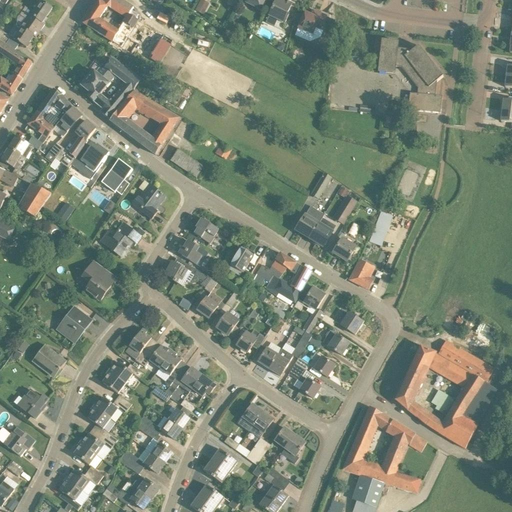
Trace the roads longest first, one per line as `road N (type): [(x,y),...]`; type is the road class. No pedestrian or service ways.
road 1 (residential): [(362,391),(390,335),(390,311),(200,197)]
road 2 (residential): [(29,511),(88,373),(155,295)]
road 3 (residential): [(200,197),(41,76)]
road 4 (residential): [(172,511),(184,471),(241,374)]
road 5 (residential): [(482,468),(362,391)]
road 6 (residential): [(443,156),(458,21)]
